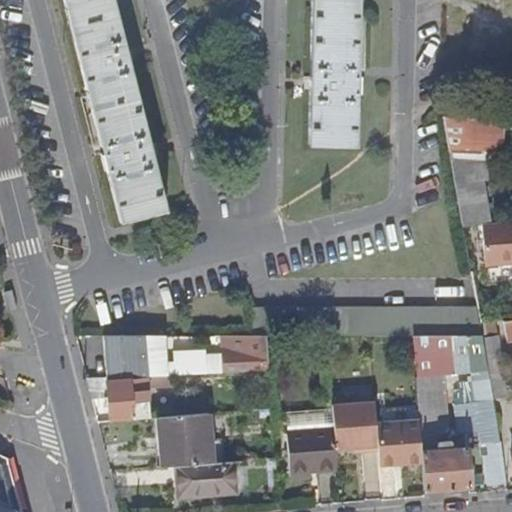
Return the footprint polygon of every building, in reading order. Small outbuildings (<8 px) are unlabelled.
[(62,0),(101,154),(99,155),(103,171),(105,171),(118,222),(165,211),(151,158),(152,158),(149,143),(147,143),(127,63),(128,62),(125,49),(123,48),(111,0),(62,0)] [(310,0),(309,76),(308,77),(308,90),(309,91),(308,146),(355,147),(355,94),(358,94),(358,76),(356,76),(357,0),(310,0)] [(442,117),(448,151),(481,153),(497,154),(497,121),(442,117)] [(448,151),(461,226),(480,223),(487,223),(479,178),(484,178),(481,153),(448,151)] [(511,220),(487,223),(480,223),(483,264),(511,261),(511,220)] [(251,307),(251,336),(265,336),(410,336),(416,406),(420,450),(438,448),(437,435),(444,424),(440,373),(486,369),(476,308),(251,307)] [(146,335),(103,335),(106,377),(134,376),(167,374),(166,357),(148,358),(146,335)] [(251,336),(237,336),(238,352),(221,353),(223,372),(268,370),(265,336),(251,336)] [(106,377),(87,378),(92,398),(108,398),(109,421),(150,417),(149,387),(173,386),(173,374),(167,374),(134,376),(134,378),(106,380),(106,377)] [(475,401),(491,398),(488,377),(472,380),(475,401)] [(330,405),(332,428),(333,448),(360,446),(360,451),(376,450),(374,422),(373,402),(330,405)] [(374,422),(376,450),(377,465),(421,462),(420,450),(416,406),(382,408),(382,422),(374,422)] [(157,417),(162,466),(178,465),(211,463),(207,413),(157,417)] [(335,468),(332,428),(285,432),(289,477),(309,475),(309,470),(335,468)] [(487,485),(506,482),(499,441),(488,443),(490,454),(483,455),(487,485)] [(420,450),(421,462),(423,491),(468,487),(465,446),(450,447),(450,442),(444,443),(445,448),(438,448),(420,450)] [(0,511),(0,502),(18,511),(5,459),(0,456),(0,511)] [(211,463),(178,465),(179,495),(233,490),(230,461),(211,463)] [(18,511),(0,502),(0,511),(18,511)]
